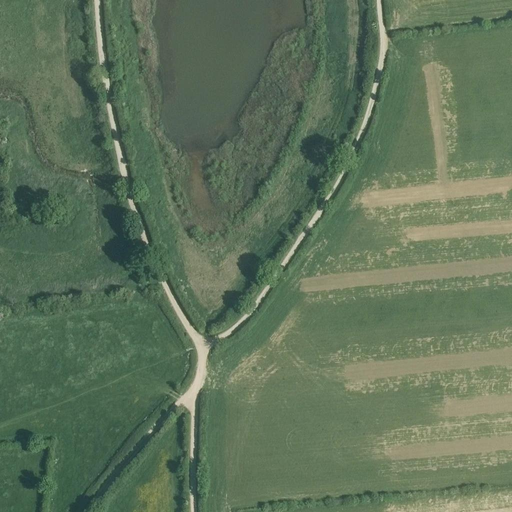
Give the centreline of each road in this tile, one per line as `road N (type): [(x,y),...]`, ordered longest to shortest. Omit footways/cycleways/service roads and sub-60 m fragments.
road 1 (track): [(379,0),(382,52),(354,152),(244,319),(204,347)]
road 2 (track): [(204,347),(162,282),(129,192),(96,0)]
road 3 (track): [(86,511),(193,393),(204,347)]
